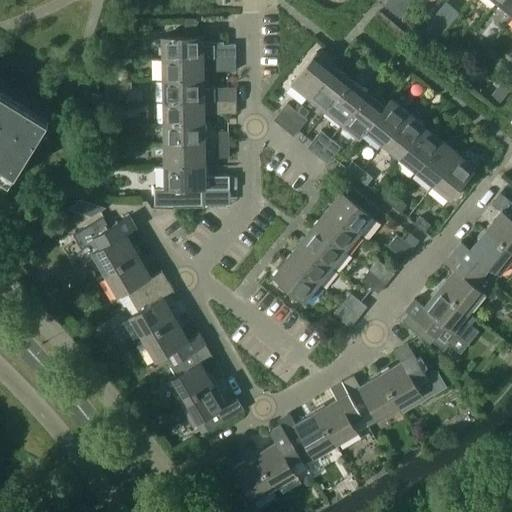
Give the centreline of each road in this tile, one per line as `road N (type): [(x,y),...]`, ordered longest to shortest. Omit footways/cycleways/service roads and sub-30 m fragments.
road 1 (residential): [(265,415),(344,367),(488,178)]
road 2 (residential): [(186,279),(249,202),(249,0)]
road 3 (tertiary): [(155,511),(0,318)]
road 4 (residential): [(186,279),(265,415)]
